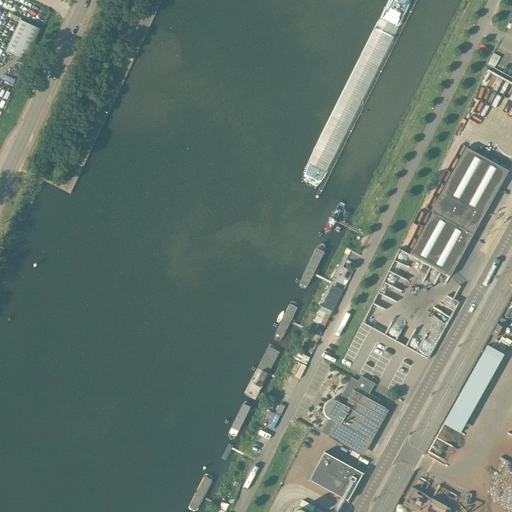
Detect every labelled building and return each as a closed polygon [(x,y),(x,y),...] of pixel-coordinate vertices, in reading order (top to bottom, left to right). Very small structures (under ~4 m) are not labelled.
[(25,61),(40,29),(20,20),(5,51),(25,61)] [(433,212),(473,234),(508,171),(466,148),(431,211),(433,212)] [(337,204),(320,239),(332,246),(353,212),(337,204)] [(450,276),(473,234),(433,212),(410,254),(450,276)] [(332,246),(320,239),(291,298),(304,304),(332,246)] [(291,298),(270,341),(283,348),(304,304),(291,298)] [(314,321),(325,325),(330,310),(320,306),(314,321)] [(270,341),(243,395),(257,403),(283,348),(270,341)] [(306,364),(309,357),(298,352),(295,359),(306,364)] [(337,402),(336,402),(335,402),(334,402),(333,402),(332,402),(330,402),(329,403),(328,403),(327,404),(327,405),(326,406),(325,407),(325,408),(325,409),(325,410),(325,411),(325,413),(325,414),(325,415),(326,416),(327,417),(328,418),(320,432),(359,454),(385,408),(379,404),(381,400),(369,394),(375,384),(361,376),(358,381),(351,377),(337,402)] [(243,395),(223,435),(236,443),(257,403),(243,395)] [(280,404),(275,413),(280,416),(285,406),(280,404)] [(280,416),(275,414),(269,426),(274,428),(280,416)] [(223,435),(206,468),(220,475),(236,443),(223,435)] [(324,452),(309,480),(348,501),(363,473),(324,452)] [(206,468),(185,511),(201,511),(220,475),(206,468)] [(304,501),(301,506),(311,511),(314,507),(304,501)]
